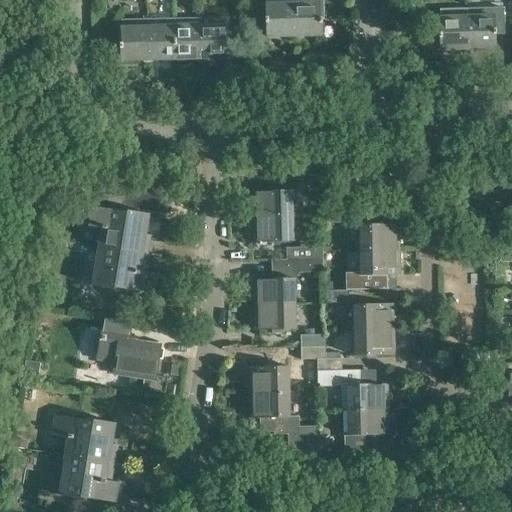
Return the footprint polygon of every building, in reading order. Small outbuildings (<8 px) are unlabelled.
[(292,2),(292,34),(319,33),(319,19),(324,19),(323,0),(292,0),(293,2),(292,2)] [(292,34),(292,2),(265,2),(265,34),(292,34)] [(466,8),(467,48),(494,48),(493,34),(503,34),(502,7),(466,8)] [(467,48),(466,8),(440,9),(440,17),(439,17),(440,49),(467,48)] [(174,19),(175,57),(200,56),(200,18),(174,19)] [(200,18),(200,56),(226,56),(225,24),(227,23),(227,18),(200,18)] [(149,58),(148,19),(122,20),(122,27),(121,27),(122,59),(149,58)] [(148,19),(149,58),(175,57),(174,19),(148,19)] [(296,167),(296,179),(320,178),(319,166),(296,167)] [(251,191),(252,216),(291,215),(291,189),(251,191)] [(97,247),(141,254),(147,214),(127,211),(126,212),(88,206),(85,226),(100,229),(97,247)] [(321,210),(321,222),(344,222),(344,210),(321,210)] [(291,215),(252,216),(253,242),(292,241),(291,215)] [(357,224),(358,250),(398,249),(398,223),(357,224)] [(511,241),(511,238),(500,238),(500,262),(511,261),(511,241)] [(286,247),(286,259),(322,259),(322,246),(286,247)] [(141,254),(97,247),(91,286),(112,289),(113,287),(150,293),(154,274),(138,271),(141,254)] [(398,249),(358,250),(359,275),(399,274),(398,249)] [(253,279),(254,304),(293,303),(293,279),(299,271),(322,270),(322,259),(286,259),(273,260),(273,278),(253,279)] [(346,290),(323,290),(323,302),(347,301),(346,290)] [(293,303),(254,304),(255,330),(294,329),(293,303)] [(352,304),(352,330),(393,328),(392,303),(352,304)] [(112,374),(153,381),(159,345),(127,340),(130,320),(103,316),(96,359),(114,362),(112,374)] [(511,317),(502,318),(502,342),(511,341),(511,317)] [(393,328),(352,330),(353,355),(393,354),(393,328)] [(300,335),(300,347),(324,346),(324,334),(300,335)] [(324,346),(300,347),(301,359),(316,359),(324,358),(324,346)] [(490,364),(490,353),(476,354),(476,364),(490,364)] [(324,358),(316,359),(316,371),(359,370),(341,370),(340,358),(324,358)] [(40,363),(25,361),(23,376),(38,379),(40,363)] [(287,366),(247,367),(247,393),(287,392),(287,366)] [(346,382),(346,411),(387,409),(386,384),(359,385),(359,370),(316,371),(316,383),(346,382)] [(287,392),(247,393),(248,418),(259,418),(260,433),(272,433),(272,434),(287,434),(287,446),(295,446),(318,446),(317,429),(302,429),(302,432),(297,433),(297,415),(288,415),(287,392)] [(387,409),(346,411),(347,433),(343,433),(344,464),(374,464),(373,435),(387,435),(387,409)] [(65,455),(114,463),(117,445),(112,444),(116,422),(94,419),(94,421),(54,414),(50,436),(67,439),(65,455)] [(318,446),(295,446),(295,458),(318,457),(318,446)] [(114,463),(65,455),(62,475),(49,473),(46,494),(58,496),(80,500),(81,497),(119,503),(123,483),(111,481),(114,463)]
